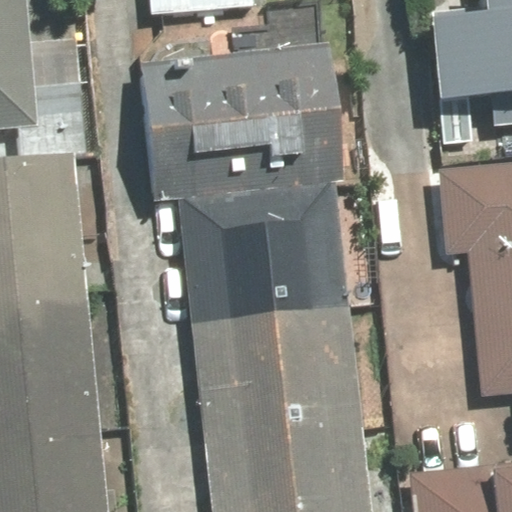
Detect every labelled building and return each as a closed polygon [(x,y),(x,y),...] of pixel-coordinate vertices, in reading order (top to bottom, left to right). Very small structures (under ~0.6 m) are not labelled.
[(0,0),(0,135),(38,132),(25,0),(0,0)] [(253,0),(145,0),(147,18),(254,9),(253,0)] [(511,0),(477,0),(479,10),(425,15),(435,105),(486,99),(490,132),(511,129),(511,0)] [(327,43),(137,64),(153,203),(343,182),(327,43)] [(106,511),(73,153),(0,159),(0,511),(106,511)] [(511,164),(434,171),(442,257),(464,255),(477,397),(511,393),(511,164)] [(370,511),(335,184),(175,201),(208,511),(370,511)] [(511,511),(511,464),(407,474),(410,511),(511,511)]
